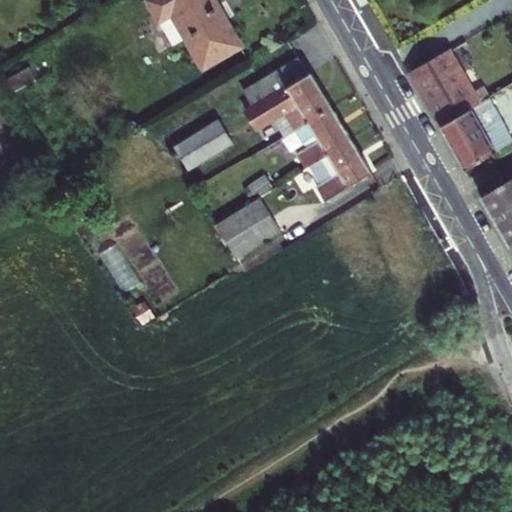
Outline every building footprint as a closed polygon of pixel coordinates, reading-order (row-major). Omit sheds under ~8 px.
[(174,13),(189,39),(205,66),(242,45),(216,0),(150,0),(150,1),(161,21),(174,13)] [(174,13),(161,21),(176,46),(189,39),(174,13)] [(479,104),(448,50),(410,72),(441,126),(479,104)] [(298,58),(244,89),(254,106),(308,74),(298,58)] [(40,62),(29,69),(33,77),(45,71),(40,62)] [(35,81),(33,77),(29,69),(6,81),(12,93),(35,81)] [(285,112),(295,128),(332,105),(311,71),(308,74),(254,106),(246,112),(256,129),(276,117),(285,112)] [(511,137),(489,98),(487,99),(479,104),(441,126),(466,169),(511,142),(511,137)] [(299,153),(306,166),(310,163),(351,138),(332,105),(295,128),(307,147),(299,153)] [(286,133),(295,128),(285,112),(276,117),(286,133)] [(233,143),(219,120),(175,148),(188,170),(233,143)] [(325,198),(373,173),(351,138),(310,163),(321,181),(316,184),(325,198)] [(511,182),(483,200),(510,247),(511,245),(511,182)] [(279,230),(258,196),(216,222),(238,256),(279,230)]
